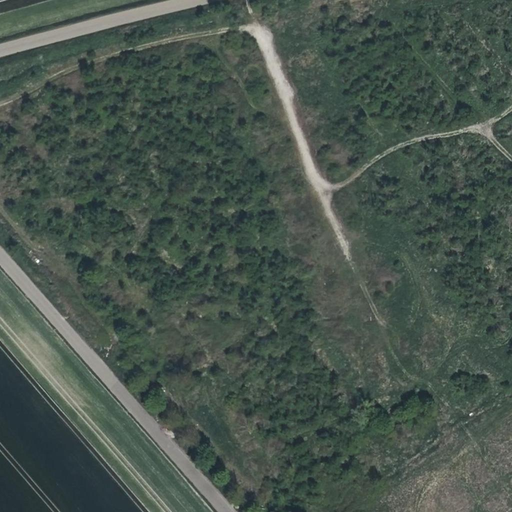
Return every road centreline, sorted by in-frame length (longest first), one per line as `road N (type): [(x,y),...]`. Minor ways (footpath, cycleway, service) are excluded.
road 1 (track): [(511,106),(488,128),(413,142),(329,188),(263,34),(219,31),(59,73),(0,98)]
road 2 (unclassified): [(0,256),(222,511)]
road 3 (unclassified): [(0,49),(173,0)]
road 4 (track): [(329,188),(325,201),(373,316)]
